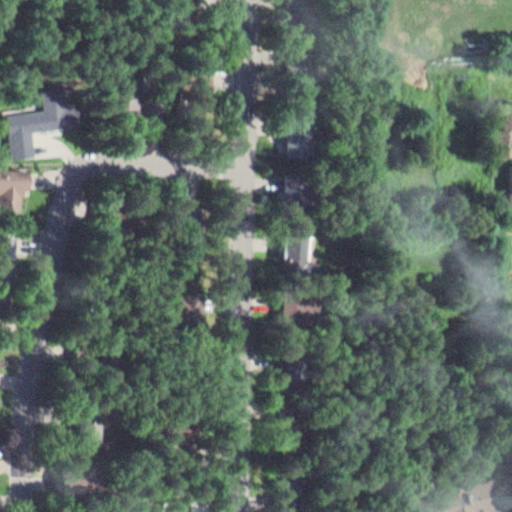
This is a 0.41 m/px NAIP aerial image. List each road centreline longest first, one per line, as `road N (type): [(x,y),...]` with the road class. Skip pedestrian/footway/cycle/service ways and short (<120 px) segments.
road 1 (residential): [(25,511),(34,356),(75,172),(96,159),(251,154)]
road 2 (residential): [(243,511),(255,0)]
